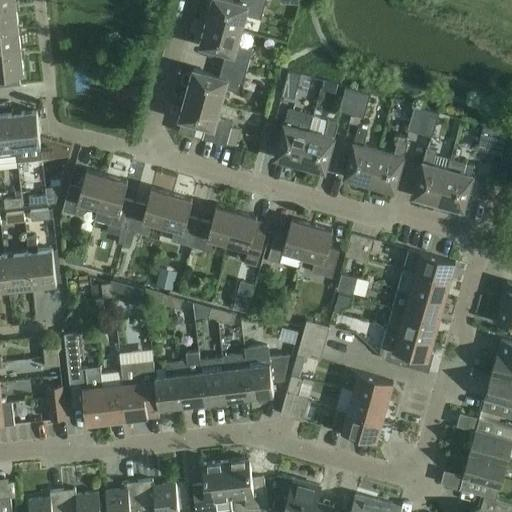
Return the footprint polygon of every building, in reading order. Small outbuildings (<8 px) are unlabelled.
[(232,0),(211,0),(207,20),(240,29),(245,13),(260,18),(263,9),(265,0),(239,0),(239,2),(232,0)] [(0,2),(0,26),(18,25),(15,1),(0,2)] [(207,20),(200,45),(225,52),(222,64),(246,70),(249,57),(252,48),(236,43),(240,29),(207,20)] [(0,26),(0,51),(20,49),(18,25),(0,26)] [(23,73),(20,49),(0,51),(0,84),(19,83),(19,73),(23,73)] [(193,68),(186,93),(220,102),(224,87),(238,91),(241,82),(242,83),(246,70),(222,64),(219,75),(193,68)] [(294,97),(300,74),(288,70),(281,94),(294,97)] [(345,86),(339,109),(351,113),(357,89),(345,86)] [(357,89),(351,113),(363,117),(370,93),(357,89)] [(186,93),(179,118),(205,125),(202,138),(226,144),(226,143),(235,145),(239,128),(230,126),(232,120),(216,116),(220,102),(186,93)] [(414,105),(407,129),(420,132),(426,108),(414,105)] [(426,108),(420,132),(432,136),(439,112),(426,108)] [(37,111),(12,113),(16,148),(17,159),(18,160),(42,158),(40,145),(37,111)] [(12,113),(0,114),(0,161),(17,159),(16,148),(12,113)] [(324,133),(309,129),(300,163),(325,170),(338,122),(328,119),(324,133)] [(275,156),(300,163),(309,129),(284,122),(275,156)] [(483,124),(477,148),(489,151),(496,127),(483,124)] [(344,175),(369,182),(378,148),(363,144),(367,130),(357,127),(344,175)] [(496,127),(489,151),(501,155),(508,131),(496,127)] [(395,152),(378,148),(369,182),(394,189),(403,155),(408,141),(399,138),(395,152)] [(426,146),(422,160),(413,194),(438,201),(447,167),(433,163),(436,149),(426,146)] [(450,158),(447,167),(438,201),(463,208),(475,165),(450,158)] [(86,203),(98,206),(107,174),(86,169),(81,186),(70,182),(62,209),(83,215),(86,203)] [(98,206),(94,219),(108,222),(121,226),(127,228),(134,200),(123,197),(128,180),(107,174),(98,206)] [(46,194),(28,196),(29,205),(47,203),(55,202),(60,186),(50,187),(46,192),(46,194)] [(151,221),(163,224),(172,192),(151,187),(146,204),(134,200),(127,228),(133,229),(147,233),(151,221)] [(171,240),(192,246),(199,219),(188,215),(192,198),(172,192),(163,224),(174,227),(171,240)] [(5,208),(22,206),(22,197),(4,199),(5,208)] [(216,239),(227,242),(236,210),(215,205),(211,222),(199,219),(192,246),(212,251),(216,239)] [(31,220),(49,219),(48,209),(30,211),(31,220)] [(257,216),(236,210),(227,242),(239,245),(236,258),(256,264),(268,223),(256,220),(257,216)] [(7,223),(24,221),(23,212),(6,214),(7,223)] [(275,231),(267,259),(288,264),(298,267),(302,255),(303,255),(312,223),(291,218),(286,235),(275,231)] [(333,229),(312,223),(303,255),(315,258),(311,271),(332,277),(339,250),(328,246),(333,229)] [(121,226),(117,242),(122,243),(127,228),(121,226)] [(122,243),(122,244),(128,246),(133,229),(127,228),(122,243)] [(351,232),(344,255),(355,258),(362,235),(351,232)] [(362,235),(355,258),(367,261),(373,238),(362,235)] [(35,236),(26,237),(28,251),(32,286),(56,283),(52,249),(37,250),(35,236)] [(409,248),(403,268),(449,281),(455,261),(409,248)] [(28,251),(4,254),(8,288),(32,286),(28,251)] [(66,251),(64,259),(80,264),(82,256),(66,251)] [(159,268),(155,283),(170,288),(175,272),(159,268)] [(403,268),(398,287),(444,300),(449,281),(403,268)] [(356,276),(340,271),(335,287),(351,292),(356,276)] [(86,275),(78,276),(79,284),(87,283),(86,275)] [(378,291),(389,293),(391,277),(380,275),(378,291)] [(111,281),(101,282),(103,296),(112,295),(111,281)] [(504,296),(497,322),(511,325),(511,282),(506,281),(503,295),(504,296)] [(127,282),(126,301),(143,302),(143,286),(127,282)] [(164,290),(144,285),(146,299),(161,303),(163,293),(164,290)] [(444,300),(398,287),(393,307),(438,320),(444,300)] [(338,292),(333,310),(340,312),(341,307),(349,305),(352,296),(338,292)] [(163,293),(161,303),(170,305),(173,296),(163,293)] [(235,295),(233,305),(247,309),(250,299),(235,295)] [(173,296),(170,305),(180,308),(183,298),(173,296)] [(211,306),(208,316),(218,319),(220,309),(211,306)] [(393,307),(388,327),(433,339),(438,320),(393,307)] [(220,309),(218,319),(227,321),(230,312),(220,309)] [(135,312),(119,311),(118,333),(135,333),(135,312)] [(306,319),(303,330),(326,337),(329,326),(306,319)] [(427,359),(433,339),(388,327),(382,346),(388,348),(385,359),(408,366),(411,355),(427,359)] [(295,340),(298,331),(288,328),(285,337),(295,340)] [(303,330),(300,341),(323,348),(326,337),(303,330)] [(86,423),(106,421),(102,385),(101,372),(100,364),(80,366),(76,331),(63,332),(72,408),(84,407),(86,423)] [(511,341),(501,338),(491,373),(511,379),(511,341)] [(300,341),(297,352),(306,355),(320,359),(323,348),(300,341)] [(267,343),(244,346),(245,352),(246,365),(250,396),(273,393),(272,380),(284,379),(291,353),(268,356),(267,343)] [(57,345),(42,347),(44,356),(58,355),(57,345)] [(177,360),(178,373),(182,404),(205,401),(201,370),(198,349),(187,351),(187,359),(177,360)] [(222,354),(224,368),(227,398),(250,396),(246,365),(245,352),(222,354)] [(297,352),(291,374),(300,376),(306,355),(297,352)] [(58,355),(44,356),(45,366),(59,365),(58,355)] [(222,355),(199,357),(201,370),(205,401),(227,398),(224,368),(222,355)] [(120,362),(122,377),(127,418),(147,416),(145,400),(158,399),(155,376),(155,375),(153,359),(135,361),(120,362)] [(167,374),(155,376),(158,399),(158,407),(182,404),(178,373),(177,360),(166,361),(167,374)] [(121,370),(101,372),(102,385),(106,421),(127,418),(122,377),(121,370)] [(356,377),(352,391),(387,401),(393,381),(353,370),(352,375),(356,377)] [(511,379),(491,373),(481,409),(511,417),(511,379)] [(291,374),(280,413),(291,417),(297,393),(302,377),(300,376),(291,374)] [(61,385),(47,387),(48,396),(63,395),(61,385)] [(340,388),(335,407),(338,408),(342,409),(382,420),(387,401),(352,391),(340,388)] [(297,393),(291,417),(302,420),(309,397),(297,393)] [(63,395),(48,396),(49,406),(51,419),(65,417),(63,395)] [(2,424),(3,424),(14,423),(11,401),(6,401),(0,401),(0,422),(2,423),(2,424)] [(342,409),(338,408),(332,428),(376,440),(382,420),(342,409)] [(511,426),(479,417),(469,452),(506,463),(511,440),(511,426)] [(459,488),(484,494),(496,498),(506,463),(469,452),(459,488)] [(249,457),(225,460),(230,497),(244,496),(245,507),(267,505),(263,476),(251,477),(249,457)] [(215,499),(230,497),(225,460),(202,463),(204,482),(192,484),(195,511),(203,511),(217,511),(215,499)] [(312,511),(320,485),(293,477),(283,511),(312,511)] [(152,478),(140,480),(143,511),(178,511),(175,482),(153,485),(152,478)] [(143,511),(140,480),(126,481),(127,488),(105,490),(107,511),(143,511)] [(75,487),(62,489),(64,511),(100,511),(98,491),(76,494),(75,487)] [(64,511),(62,489),(49,490),(50,496),(28,499),(29,511),(64,511)] [(373,511),(377,499),(355,493),(350,511),(373,511)] [(511,511),(511,502),(496,498),(484,494),(481,506),(469,511),(511,511)] [(0,497),(0,511),(11,511),(10,496),(0,497)] [(397,511),(399,505),(377,499),(373,511),(397,511)]
